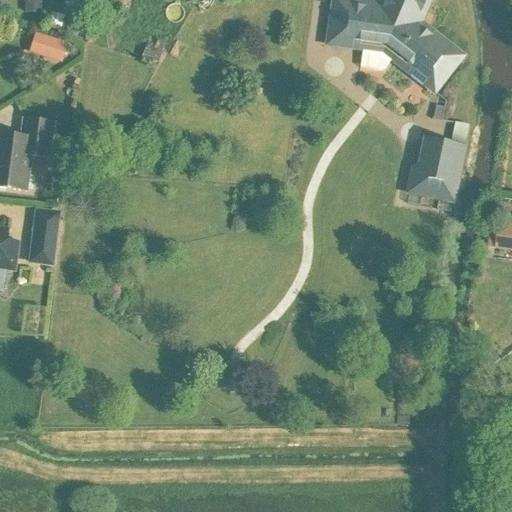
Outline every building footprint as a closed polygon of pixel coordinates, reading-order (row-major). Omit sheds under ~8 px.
[(379,0),(376,7),(333,0),(326,46),(361,51),(361,53),(381,56),(422,88),(423,86),(433,94),(462,58),(419,24),(429,0),(379,0)] [(33,55),(72,63),(76,42),(37,34),(33,55)] [(0,136),(0,189),(26,193),(30,158),(48,160),(52,125),(22,122),(19,139),(0,136)] [(454,207),(465,149),(421,140),(416,166),(410,168),(404,197),(454,207)] [(37,264),(62,265),(63,211),(39,210),(37,264)] [(511,229),(498,227),(495,252),(511,253),(511,229)] [(5,246),(7,231),(0,230),(0,271),(14,273),(17,248),(5,246)]
